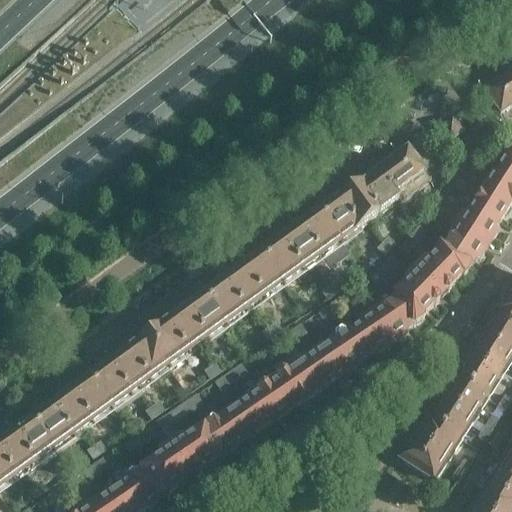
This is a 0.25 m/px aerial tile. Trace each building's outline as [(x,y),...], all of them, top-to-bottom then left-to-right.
[(500,119),(511,109),(511,76),(481,99),(491,113),(494,111),(500,119)] [(462,135),(452,120),(439,130),(450,144),(462,135)] [(455,160),(493,132),(487,125),(450,153),(455,160)] [(423,175),(417,167),(421,165),(410,150),(376,175),(392,197),(423,175)] [(511,189),(511,153),(507,161),(504,159),(492,177),(511,189)] [(340,246),(398,204),(392,197),(376,175),(319,217),(340,246)] [(500,224),(511,205),(511,189),(492,177),(473,207),(500,224)] [(495,232),(499,226),(500,224),(473,207),(458,231),(485,248),(488,244),(493,244),(497,236),(495,232)] [(283,288),(340,246),(319,217),(262,258),(283,288)] [(404,259),(426,236),(419,229),(398,252),(404,259)] [(482,252),(485,248),(458,231),(449,244),(446,242),(440,252),(470,271),(475,264),(480,264),(484,256),(482,252)] [(395,247),(388,241),(385,244),(390,251),(395,247)] [(390,251),(385,244),(377,251),(384,258),(390,251)] [(423,320),(453,289),(460,281),(464,281),(470,271),(440,252),(434,262),(403,294),(392,301),(396,306),(397,306),(413,330),(423,324),(423,320)] [(226,329),(283,288),(262,258),(204,299),(226,329)] [(375,287),(398,266),(392,259),(369,280),(375,287)] [(340,294),(335,286),(329,290),(334,298),(340,294)] [(334,298),(329,290),(322,294),(327,302),(334,298)] [(61,300),(58,295),(53,299),(56,303),(61,300)] [(336,315),(348,306),(343,298),(330,307),(336,315)] [(511,301),(505,298),(492,319),(495,321),(496,320),(511,330),(511,301)] [(168,371),(226,329),(204,299),(147,341),(168,371)] [(413,330),(397,306),(396,306),(374,322),(390,346),(394,343),(398,345),(406,340),(406,335),(413,330)] [(323,323),(336,315),(330,307),(318,315),(323,323)] [(511,359),(511,330),(496,320),(495,321),(490,329),(488,331),(484,336),(484,339),(483,341),(511,359)] [(374,322),(351,337),(350,338),(367,362),(374,357),(378,358),(386,354),(386,349),(390,346),(374,322)] [(281,333),(276,326),(270,330),(275,338),(281,333)] [(293,344),(305,335),(300,328),(287,336),(293,344)] [(275,338),(270,330),(263,334),(268,342),(275,338)] [(280,353),(293,344),(287,336),(275,345),(280,353)] [(324,391),(367,362),(350,338),(351,337),(350,336),(347,338),(342,336),(336,340),(337,345),(330,349),(326,347),(323,354),(307,365),(306,365),(324,391)] [(111,412),(168,371),(147,341),(89,382),(111,412)] [(501,382),(511,365),(511,359),(483,341),(481,343),(479,345),(475,350),(475,353),(469,362),(501,382)] [(488,403),(501,382),(469,362),(466,367),(463,369),(460,374),(460,377),(456,382),(488,403)] [(265,430),(324,391),(306,365),(307,365),(305,363),(246,403),(248,405),(265,430)] [(223,373),(217,365),(211,370),(216,377),(223,373)] [(221,394),(246,376),(240,368),(215,386),(221,394)] [(216,377),(211,370),(205,374),(210,382),(216,377)] [(53,454),(111,412),(89,382),(32,424),(53,454)] [(475,423),(488,403),(456,382),(451,391),(448,393),(445,398),(445,400),(443,403),(475,423)] [(505,413),(511,403),(504,398),(497,408),(505,413)] [(162,433),(200,407),(195,399),(157,426),(162,433)] [(462,444),(475,423),(443,403),(442,405),(439,407),(436,412),(436,414),(430,423),(430,424),(462,444)] [(265,430),(248,405),(232,416),(224,417),(225,421),(222,423),(230,435),(235,432),(244,445),(265,430)] [(164,413),(159,406),(152,410),(158,418),(164,413)] [(158,418),(152,410),(146,414),(151,422),(158,418)] [(484,444),(499,423),(491,418),(477,440),(484,444)] [(462,444),(430,424),(430,423),(427,421),(414,442),(449,465),(462,444)] [(244,445),(235,432),(230,435),(222,423),(218,426),(214,424),(208,428),(208,433),(205,435),(222,460),(244,445)] [(0,492),(53,454),(32,424),(0,447),(0,492)] [(496,451),(510,430),(503,425),(489,447),(496,451)] [(129,455),(155,438),(150,430),(124,447),(129,455)] [(159,502),(222,460),(205,435),(203,432),(174,452),(176,453),(141,476),(142,477),(159,502)] [(449,465),(414,442),(400,463),(436,485),(449,465)] [(105,453),(100,445),(94,450),(99,457),(105,453)] [(511,447),(499,468),(511,475),(511,447)] [(99,457),(94,450),(88,454),(93,462),(99,457)] [(89,483),(114,465),(109,458),(83,476),(89,483)] [(458,485),(472,464),(465,459),(451,481),(458,485)] [(466,498),(476,482),(483,471),(476,466),(459,494),(466,498)] [(511,475),(499,468),(486,488),(511,504),(511,475)] [(144,511),(159,502),(142,477),(139,479),(134,477),(128,481),(129,486),(122,490),(121,490),(131,504),(126,507),(128,511),(144,511)] [(40,511),(45,511),(81,488),(76,480),(37,507),(40,511)] [(47,493),(41,485),(35,490),(40,497),(47,493)] [(128,511),(126,507),(131,504),(121,490),(118,488),(114,496),(100,505),(100,506),(104,511),(128,511)] [(511,511),(511,504),(486,488),(473,509),(478,511),(511,511)] [(40,497),(35,490),(29,494),(34,501),(40,497)] [(446,505),(453,495),(445,490),(438,500),(446,505)] [(451,511),(457,511),(463,504),(455,499),(449,510),(451,511)] [(104,511),(100,506),(100,505),(98,502),(82,511),(104,511)]
